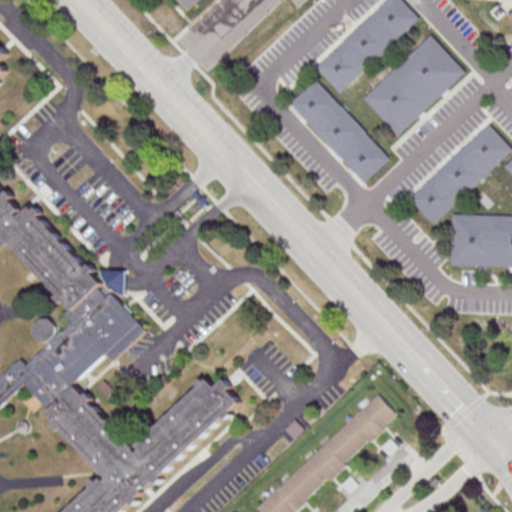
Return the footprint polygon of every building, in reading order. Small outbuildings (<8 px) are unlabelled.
[(178,0),(208,0),(191,15),(178,0)] [(319,66),(390,0),(400,0),(422,23),(343,95),(319,66)] [(430,33),(470,74),(394,140),(363,99),(430,33)] [(0,387),(0,412),(27,387),(111,477),(73,511),(129,511),(237,412),(234,379),(205,382),(137,445),(81,386),(143,328),(0,175),(0,78),(6,73),(4,45),(0,43),(0,237),(76,319),(62,332),(42,311),(34,335),(50,341),(0,387)] [(292,102),(320,79),(395,164),(367,188),(292,102)] [(491,122),(511,146),(511,154),(432,228),(410,198),(491,122)] [(511,215),(455,214),(451,266),(511,266),(511,215)] [(104,292),(127,293),(127,269),(104,269),(104,292)] [(259,505),(264,511),(293,511),(400,415),(380,394),(259,505)]
